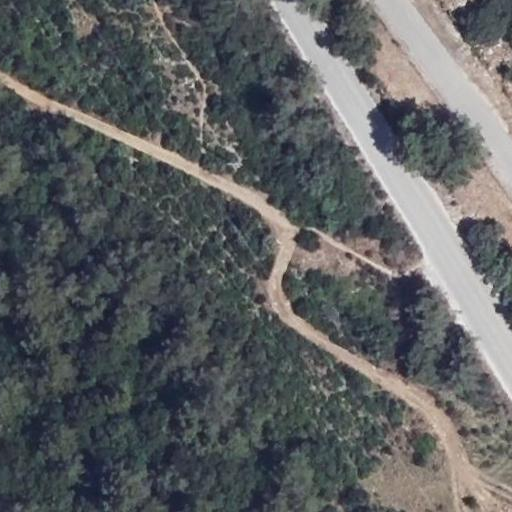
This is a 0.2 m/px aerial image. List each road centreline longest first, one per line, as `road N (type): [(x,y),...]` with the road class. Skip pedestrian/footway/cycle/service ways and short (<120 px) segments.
road 1 (track): [(396,275),(201,168),(0,74)]
road 2 (tertiary): [(511,356),(292,0)]
